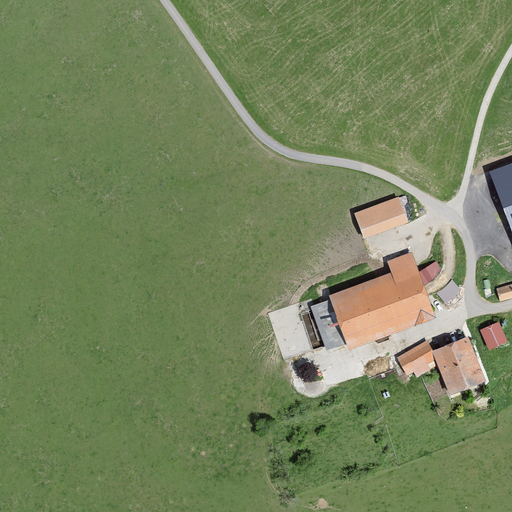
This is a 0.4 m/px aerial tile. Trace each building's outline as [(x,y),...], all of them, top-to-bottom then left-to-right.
[(511,163),(489,172),(511,232),(511,163)] [(399,196),(354,211),(363,237),(408,222),(399,196)] [(388,273),(327,295),(329,300),(312,306),(327,348),(346,341),(349,351),(438,320),(412,247),(382,257),(388,273)] [(446,301),(461,288),(452,278),(437,291),(446,301)] [(511,280),(495,286),(499,299),(511,295),(511,280)] [(496,322),(480,329),(490,350),(506,343),(496,322)] [(468,340),(432,355),(434,361),(450,397),(486,382),(468,340)] [(424,341),(396,356),(407,376),(434,361),(432,355),(424,341)]
